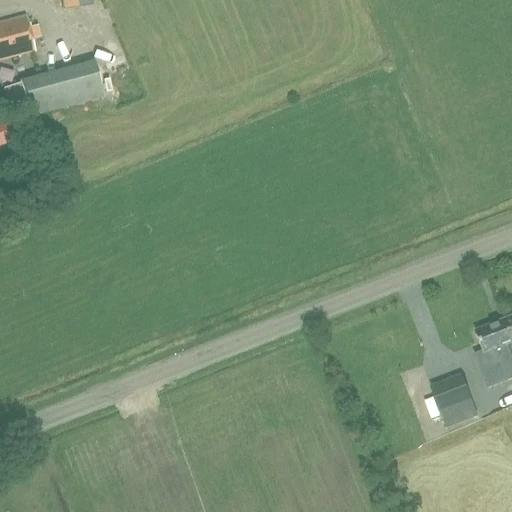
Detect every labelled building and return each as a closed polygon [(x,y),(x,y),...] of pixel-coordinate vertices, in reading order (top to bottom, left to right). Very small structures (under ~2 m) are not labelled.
[(153,86),(322,22),(313,0),(129,0),(136,18),(183,0),(244,0),(247,7),(250,6),(256,20),(144,63),(153,86)] [(143,31),(149,47),(220,19),(213,4),(143,31)] [(0,61),(34,52),(26,17),(0,23),(0,61)] [(28,118),(103,97),(93,61),(18,81),(28,118)] [(0,147),(25,137),(16,115),(0,121),(0,147)] [(511,318),(501,323),(505,333),(511,330),(511,342),(509,343),(509,344),(511,352),(511,318)] [(507,344),(509,344),(509,343),(511,342),(511,330),(505,333),(501,323),(475,333),(483,354),(496,349),(499,359),(511,354),(507,344)] [(469,394),(461,373),(430,384),(439,406),(469,394)]
